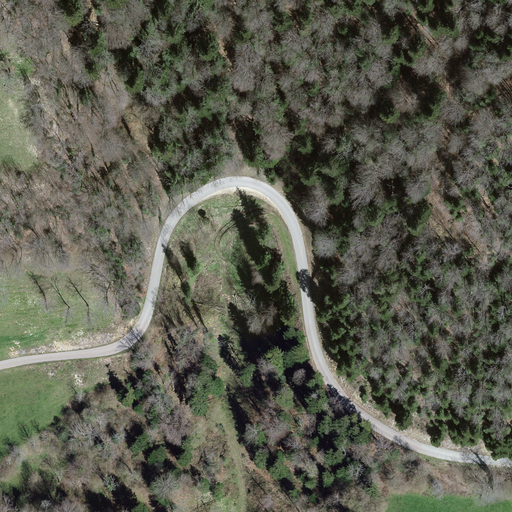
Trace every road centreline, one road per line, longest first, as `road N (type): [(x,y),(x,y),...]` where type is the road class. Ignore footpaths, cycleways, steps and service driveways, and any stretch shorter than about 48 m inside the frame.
road 1 (unclassified): [(511,461),(417,446),(349,405),(318,356),(290,217),(268,190),(247,181),(200,193),(172,219),(133,337),(0,366)]
road 2 (track): [(511,247),(441,220),(435,184),(449,53),(407,13),(374,0)]
